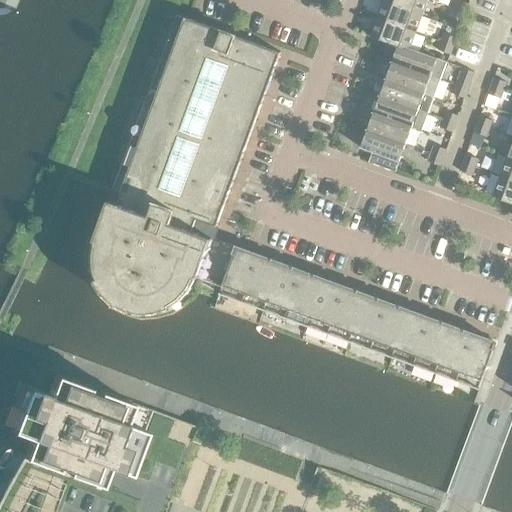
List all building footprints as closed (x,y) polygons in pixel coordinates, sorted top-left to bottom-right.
[(18,0),(0,0),(0,1),(15,9),(18,0)] [(383,0),(383,1),(422,16),(427,0),(383,0)] [(457,0),(455,0),(453,7),(466,12),(469,4),(457,0)] [(383,1),(377,18),(416,32),(422,16),(383,1)] [(462,21),(466,12),(453,7),(450,16),(462,21)] [(92,251),(91,252),(92,254),(92,265),(92,267),(93,268),(96,279),(96,280),(104,292),(114,302),(127,309),(142,312),(156,311),(170,307),(171,306),(180,300),(182,299),(183,298),(190,290),(192,289),(192,287),(198,278),(222,287),(237,247),(212,238),(253,127),(280,52),(234,35),(223,31),(189,19),(177,14),(169,37),(177,40),(170,59),(161,56),(153,80),(161,83),(154,102),(146,99),(137,123),(145,125),(138,145),(130,142),(121,165),(130,168),(122,188),(114,185),(113,188),(122,191),(117,203),(109,200),(101,220),(95,237),(94,240),(92,251)] [(409,49),(410,48),(416,32),(377,18),(370,37),(398,47),(399,45),(409,49)] [(444,33),(441,41),(453,46),(456,38),(444,33)] [(450,54),(453,46),(441,41),(438,50),(450,54)] [(399,45),(398,47),(393,62),(439,79),(446,61),(410,48),(409,49),(399,45)] [(386,79),(433,96),(439,79),(393,62),(386,79)] [(459,77),(456,85),(468,90),(471,82),(459,77)] [(494,78),(491,87),(502,91),(506,83),(494,78)] [(386,79),(380,96),(427,113),(433,96),(386,79)] [(465,98),(468,90),(456,85),(453,94),(465,98)] [(500,99),(502,91),(491,87),(488,94),(500,99)] [(374,112),(412,126),(421,129),(427,113),(380,96),(374,112)] [(447,111),(444,119),(456,123),(459,115),(447,111)] [(374,112),(368,129),(406,143),(412,126),(374,112)] [(480,116),(477,124),(489,129),(491,121),(480,116)] [(453,131),(456,123),(444,119),(441,127),(453,131)] [(485,137),(489,129),(477,124),(474,133),(485,137)] [(399,162),(406,143),(368,129),(361,147),(374,152),(370,161),(396,171),(399,162)] [(434,144),(431,153),(443,157),(446,149),(434,144)] [(440,166),(443,157),(431,153),(428,161),(440,166)] [(466,154),(463,162),(475,166),(477,159),(466,154)] [(511,158),(507,157),(500,176),(511,180),(511,158)] [(471,175),(475,166),(463,162),(460,171),(471,175)] [(511,203),(511,180),(500,176),(493,196),(511,203)] [(219,292),(219,293),(263,310),(281,263),(237,247),(222,287),(220,292),(219,292)] [(281,263),(263,310),(306,325),(323,278),(281,263)] [(323,278),(306,325),(349,341),(366,294),(323,278)] [(366,294),(349,341),(392,357),(409,310),(366,294)] [(409,310),(392,357),(435,373),(452,326),(409,310)] [(452,326),(435,373),(479,389),(480,388),(479,388),(496,342),(452,326)] [(125,423),(132,403),(55,374),(47,395),(27,387),(11,430),(31,438),(24,458),(91,483),(101,486),(108,466),(129,474),(145,431),(125,423)]
